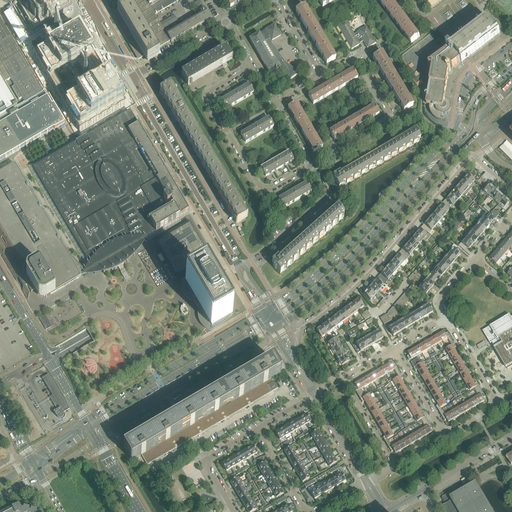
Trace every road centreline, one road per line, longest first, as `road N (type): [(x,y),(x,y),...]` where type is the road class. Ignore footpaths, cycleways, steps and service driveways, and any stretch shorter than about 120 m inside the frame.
road 1 (tertiary): [(277,318),(335,273),(432,171),(468,130),(478,95)]
road 2 (tertiary): [(478,95),(359,237),(272,309)]
road 3 (residential): [(292,349),(305,318),(468,154)]
road 4 (unclassified): [(239,267),(129,77)]
road 5 (residential): [(98,441),(259,345),(285,353)]
road 6 (residential): [(252,68),(211,89),(209,100),(258,185),(270,189),(310,167)]
road 7 (tertiary): [(263,314),(87,422)]
road 8 (tertiary): [(91,429),(267,324)]
road 9 (residential): [(310,167),(390,116),(360,62),(322,77)]
road 10 (residential): [(239,267),(330,197),(310,167)]
road 11 (unclassified): [(385,511),(511,436)]
road 12 (residential): [(234,511),(204,460),(256,428)]
